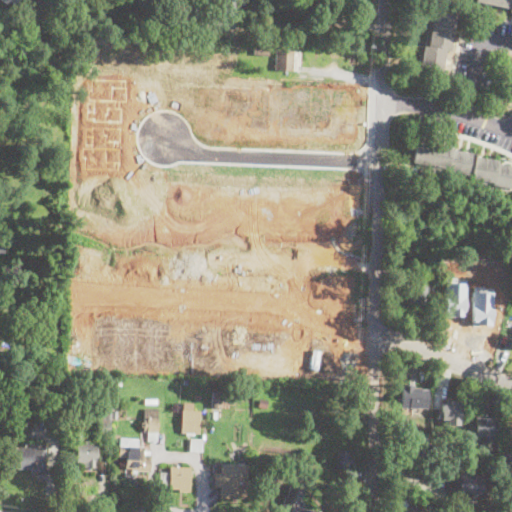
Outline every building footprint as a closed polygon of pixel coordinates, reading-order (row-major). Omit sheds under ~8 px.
[(238,0),(236,17),(232,16),(231,28),(216,26),(217,18),(221,19),(222,15),(219,15),(221,0),(238,0)] [(511,0),(511,12),(510,12),(511,8),(476,1),(476,0),(511,0)] [(450,51),(446,50),(442,73),(420,70),(424,46),(428,46),(434,11),(456,14),(450,51)] [(13,30),(0,34),(0,20),(9,17),(13,30)] [(269,45),(269,55),(254,55),(255,44),(269,45)] [(293,70),(276,69),(277,49),(294,50),(293,70)] [(511,166),(511,188),(493,185),(493,182),(470,178),(471,175),(447,171),(447,168),(412,162),(417,140),(453,147),(452,149),(476,154),(475,156),(499,160),(498,164),(511,166)] [(426,286),(426,305),(408,304),(408,284),(426,286)] [(480,307),(477,321),(446,315),(448,300),(480,307)] [(120,375),(120,386),(110,385),(111,375),(120,375)] [(413,388),(420,388),(420,390),(427,390),(427,408),(401,408),(401,385),(414,386),(413,388)] [(227,392),(227,408),(210,407),(211,392),(227,392)] [(267,401),(266,408),(258,407),(259,399),(267,401)] [(458,424),(450,424),(450,422),(440,421),(440,404),(450,404),(450,399),(459,400),(458,424)] [(200,411),(199,433),(182,432),(183,403),(193,403),(193,411),(200,411)] [(160,421),(160,431),(158,431),(158,441),(148,440),(148,432),(144,432),(144,427),(141,427),(141,422),(144,422),(144,407),(158,408),(158,421),(160,421)] [(117,420),(111,419),(111,435),(98,434),(99,412),(111,412),(111,414),(118,414),(117,420)] [(492,442),(483,442),(483,435),(473,435),(474,417),(493,419),(492,442)] [(421,432),(420,437),(427,437),(427,444),(432,444),(432,461),(409,461),(410,436),(416,436),(416,432),(421,432)] [(150,456),(148,471),(129,469),(130,468),(124,468),(125,457),(117,457),(119,437),(137,439),(136,447),(142,447),(142,451),(146,451),(145,455),(150,456)] [(202,438),(201,452),(189,451),(189,438),(202,438)] [(97,467),(82,467),(82,464),(77,464),(77,442),(97,443),(97,467)] [(46,448),(46,471),(34,471),(34,468),(10,469),(9,448),(46,448)] [(350,452),(349,468),(337,467),(338,451),(350,452)] [(511,496),(503,497),(503,454),(511,454),(511,496)] [(247,465),(246,496),(239,496),(238,499),(219,498),(220,487),(213,487),(214,473),(221,473),(221,464),(247,465)] [(188,468),(187,492),(180,491),(180,489),(169,489),(170,467),(188,468)] [(169,471),(168,484),(159,483),(159,471),(169,471)] [(454,493),(477,494),(478,474),(455,474),(454,493)] [(283,511),(291,483),(306,487),(300,508),(315,511),(283,511)] [(461,496),(457,507),(444,502),(448,490),(461,496)] [(409,505),(415,503),(418,509),(421,508),(422,511),(396,511),(393,504),(406,499),(409,505)]
